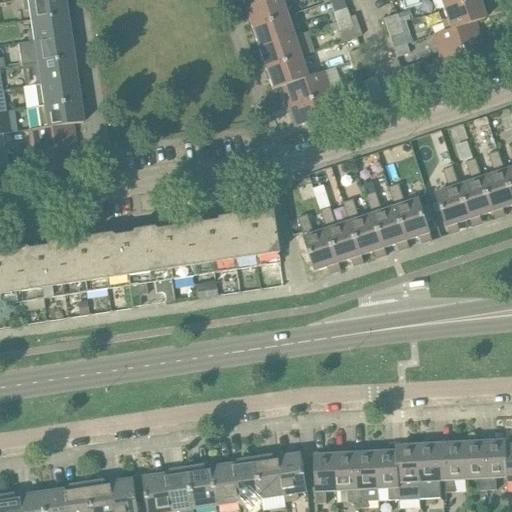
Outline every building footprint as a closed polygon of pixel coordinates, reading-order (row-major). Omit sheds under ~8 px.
[(30,21),(66,16),(63,0),(26,0),(23,0),(25,11),(29,10),(30,21)] [(241,0),(245,8),(268,0),(241,0)] [(284,0),(268,0),(245,8),(251,28),(286,17),(282,6),(286,5),(284,0)] [(439,0),(443,10),(472,0),(435,0),(436,0),(439,0)] [(477,0),(472,0),(443,10),(446,20),(443,21),(446,31),(475,22),(475,23),(484,19),(477,0)] [(337,23),(349,18),(346,9),(333,13),(337,23)] [(409,11),(396,15),(399,24),(412,20),(409,11)] [(383,19),(387,28),(399,24),(396,15),(383,19)] [(69,37),(66,16),(30,21),(32,32),(28,32),(29,43),(69,37)] [(286,17),(251,28),(258,49),(296,36),(293,25),(289,27),(286,17)] [(352,27),(349,18),(337,23),(340,32),(352,27)] [(432,35),(439,57),(481,43),(475,23),(475,22),(446,31),(432,35)] [(399,24),(387,28),(390,37),(402,33),(399,24)] [(258,49),(265,69),(299,58),(296,47),(300,46),(296,36),(258,49)] [(72,59),(69,37),(29,43),(18,45),(21,66),(37,64),(72,59)] [(488,63),(481,43),(439,57),(446,77),(488,63)] [(409,54),(406,45),(393,49),(396,58),(409,54)] [(347,54),(350,62),(363,58),(360,50),(347,54)] [(299,58),(265,69),(272,90),(310,77),(310,76),(307,66),(303,68),(299,58)] [(363,58),(350,62),(353,72),(366,68),(363,58)] [(36,86),(76,80),(72,59),(37,64),(38,75),(34,75),(36,86)] [(282,87),(288,107),(330,93),(323,71),(310,76),(310,77),(272,90),(282,87)] [(424,84),(421,76),(409,80),(412,89),(424,84)] [(79,101),(76,80),(36,86),(37,96),(41,96),(43,106),(79,101)] [(337,113),(330,93),(288,107),(295,127),(337,113)] [(372,102),(369,93),(357,97),(359,106),(372,102)] [(79,101),(43,106),(31,108),(34,129),(42,128),(72,124),(72,125),(82,123),(79,101)] [(31,152),(75,146),(72,125),(82,124),(82,123),(72,125),(72,124),(42,128),(34,129),(28,130),(31,152)] [(75,146),(31,152),(35,174),(79,167),(75,146)] [(475,160),(493,213),(495,220),(500,219),(499,217),(504,215),(502,210),(511,206),(511,195),(504,171),(498,152),(488,155),(495,175),(482,179),(475,160)] [(493,213),(475,160),(466,163),(472,182),(459,186),(452,167),(472,228),(477,226),(477,225),(481,223),(480,218),(493,213)] [(472,228),(452,167),(443,170),(449,190),(435,194),(443,217),(449,235),(454,234),(454,232),(459,230),(457,225),(470,221),(472,228)] [(13,177),(12,168),(0,169),(0,176),(0,179),(13,177)] [(398,185),(389,188),(409,249),(407,242),(420,238),(422,243),(426,241),(427,243),(432,241),(430,234),(418,200),(405,204),(398,185)] [(409,249),(389,188),(395,208),(382,212),(376,193),(366,196),(386,257),(384,250),(396,246),(398,251),(404,249),(404,251),(409,249)] [(343,204),(350,223),(363,264),(364,264),(361,257),(374,253),(376,258),(381,256),(381,258),(386,257),(366,196),(372,215),(359,220),(353,200),(343,204)] [(359,266),(363,264),(350,223),(336,227),(330,208),(320,211),(327,230),(341,272),(339,265),(351,260),(353,266),(358,264),(359,266)] [(237,216),(227,217),(235,271),(278,264),(271,211),(260,212),(258,215),(252,216),(252,210),(245,211),(245,217),(240,218),(237,216)] [(336,273),(341,272),(327,230),(314,235),(307,216),(298,219),(304,238),(315,273),(329,268),(330,273),(335,272),(336,273)] [(184,223),(192,277),(235,271),(227,217),(217,219),(215,222),(210,222),(209,217),(202,218),(202,224),(197,224),(194,222),(184,223)] [(192,277),(184,223),(175,225),(172,228),(167,229),(166,223),(159,224),(160,230),(155,231),(151,228),(142,230),(149,284),(154,283),(156,294),(161,293),(164,296),(165,303),(174,302),(172,280),(192,277)] [(147,295),(145,284),(149,284),(142,230),(132,231),(129,235),(124,235),(123,230),(116,231),(117,236),(112,237),(109,235),(99,236),(107,290),(128,287),(132,308),(140,307),(139,299),(142,296),(147,295)] [(107,290),(99,236),(89,238),(87,241),(82,242),(81,236),(74,237),(74,243),(69,244),(66,241),(56,243),(65,297),(107,290)] [(65,297),(56,243),(46,244),(44,247),(39,248),(38,242),(31,243),(32,249),(26,250),(23,247),(13,249),(22,303),(65,297)] [(0,306),(22,303),(13,249),(3,251),(1,254),(0,254),(0,306)] [(79,303),(81,316),(88,315),(86,302),(79,303)] [(508,478),(506,447),(506,443),(485,444),(488,490),(498,490),(498,478),(508,478)] [(488,490),(485,444),(465,445),(467,480),(479,479),(479,491),(488,490)] [(467,480),(465,445),(443,446),(445,493),(457,492),(456,480),(467,480)] [(418,447),(421,500),(441,499),(438,446),(418,447)] [(398,448),(401,501),(421,500),(418,447),(398,448)] [(359,503),(356,448),(348,448),(348,455),(335,456),(337,492),(348,492),(349,503),(359,503)] [(356,448),(359,503),(359,510),(369,509),(369,502),(378,502),(378,490),(379,490),(377,454),(363,455),(362,448),(356,448)] [(389,453),(377,454),(379,490),(389,490),(390,501),(401,501),(398,448),(389,448),(389,453)] [(299,497),(299,495),(307,494),(301,456),(278,459),(278,462),(284,497),(285,504),(296,502),(299,497)] [(337,492),(335,456),(314,457),(316,505),(327,505),(326,493),(337,492)] [(262,501),(284,497),(278,462),(274,463),(273,457),(255,460),(262,501)] [(234,468),(239,504),(262,501),(255,460),(237,463),(238,468),(234,468)] [(210,472),(216,508),(239,504),(234,468),(234,466),(210,469),(210,472)] [(194,511),(216,508),(210,472),(206,473),(206,468),(188,470),(194,511)] [(166,479),(171,511),(187,511),(194,511),(188,470),(170,473),(170,478),(166,479)] [(147,511),(171,511),(166,479),(166,476),(142,480),(147,511)] [(110,487),(114,511),(138,511),(134,481),(110,484),(110,487)] [(88,485),(92,511),(114,511),(110,487),(106,488),(106,483),(88,485)] [(70,493),(66,494),(68,511),(92,511),(88,485),(69,488),(70,493)] [(43,494),(46,511),(68,511),(66,494),(66,491),(43,494)] [(46,511),(43,494),(20,498),(20,500),(21,511),(46,511)] [(0,510),(0,511),(21,511),(20,500),(16,501),(15,496),(0,498),(0,510)]
